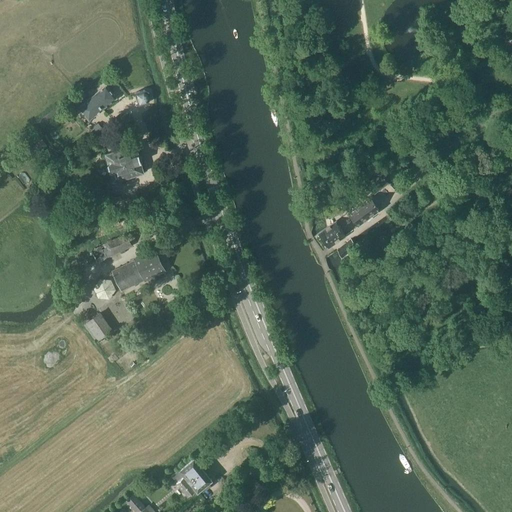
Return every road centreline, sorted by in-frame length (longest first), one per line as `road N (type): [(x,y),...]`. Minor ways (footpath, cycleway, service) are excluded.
road 1 (secondary): [(347,511),(230,238),(190,116),(167,0)]
road 2 (unclassified): [(511,104),(387,205)]
